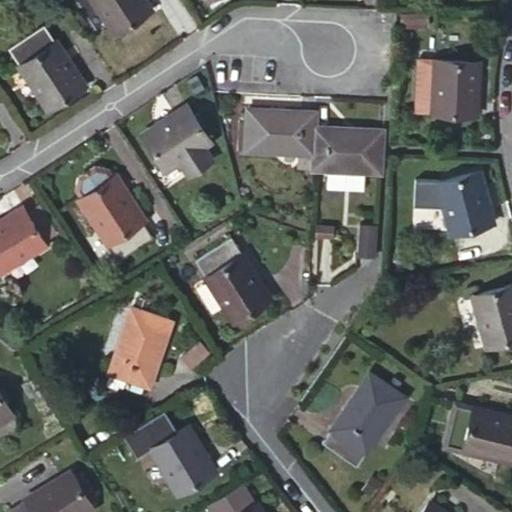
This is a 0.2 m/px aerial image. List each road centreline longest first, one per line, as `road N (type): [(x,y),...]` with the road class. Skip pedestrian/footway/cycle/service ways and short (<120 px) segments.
road 1 (residential): [(0,176),(233,27),(284,29),(331,45)]
road 2 (residential): [(318,511),(250,423),(245,372),(310,316)]
